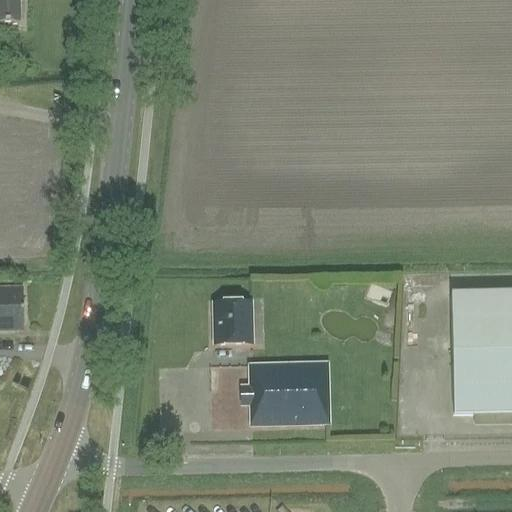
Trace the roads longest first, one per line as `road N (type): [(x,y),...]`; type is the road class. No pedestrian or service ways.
road 1 (secondary): [(50,473),(93,335),(132,0)]
road 2 (unclassified): [(50,473),(404,463)]
